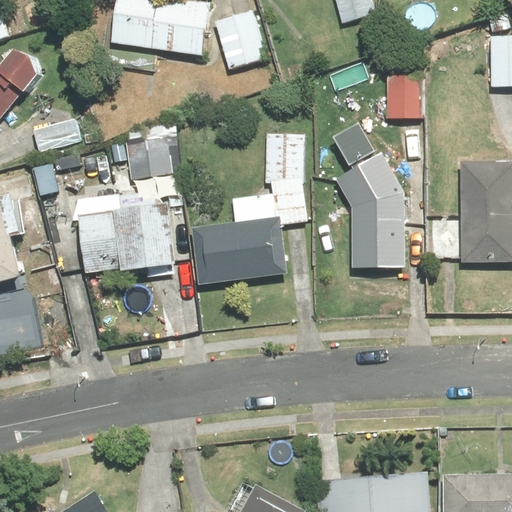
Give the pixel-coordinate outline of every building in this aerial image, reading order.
[(0,0),(0,41),(19,33),(5,0),(0,0)] [(220,0),(120,0),(115,44),(214,56),(220,0)] [(375,0),(337,0),(345,24),(380,14),(375,0)] [(261,12),(222,21),(234,69),(272,59),(261,12)] [(511,32),(497,33),(496,89),(511,89),(511,32)] [(431,37),(433,55),(466,51),(464,33),(431,37)] [(0,63),(0,120),(24,91),(34,98),(57,70),(24,44),(6,68),(0,63)] [(391,71),(390,119),(428,120),(429,72),(391,71)] [(292,224),(315,221),(317,130),(270,129),(269,181),(278,181),(278,190),(235,195),(237,221),(197,225),(203,287),(297,277),(292,224)] [(342,182),(358,209),(357,269),(412,270),(413,188),(393,152),(342,182)] [(511,158),(466,160),(467,261),(511,260),(511,158)] [(138,165),(138,180),(179,178),(178,163),(138,165)] [(24,187),(0,193),(0,287),(33,278),(22,240),(38,236),(24,187)] [(130,191),(81,195),(88,274),(186,266),(181,204),(131,209),(130,191)] [(437,511),(435,471),(321,478),(323,511),(437,511)] [(312,511),(313,511),(246,473),(223,511),(312,511)] [(511,511),(511,474),(451,474),(450,511),(511,511)] [(115,511),(99,486),(59,511),(115,511)]
